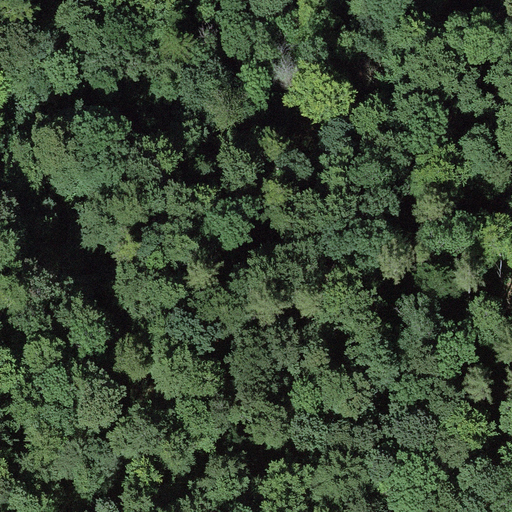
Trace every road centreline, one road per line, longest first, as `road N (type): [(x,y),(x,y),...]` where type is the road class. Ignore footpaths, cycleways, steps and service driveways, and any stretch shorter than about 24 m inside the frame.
road 1 (track): [(511,215),(448,199),(347,138),(268,146),(97,117),(0,114)]
road 2 (track): [(177,511),(313,467),(389,430),(423,397),(511,341)]
road 3 (track): [(511,434),(470,420),(389,430)]
